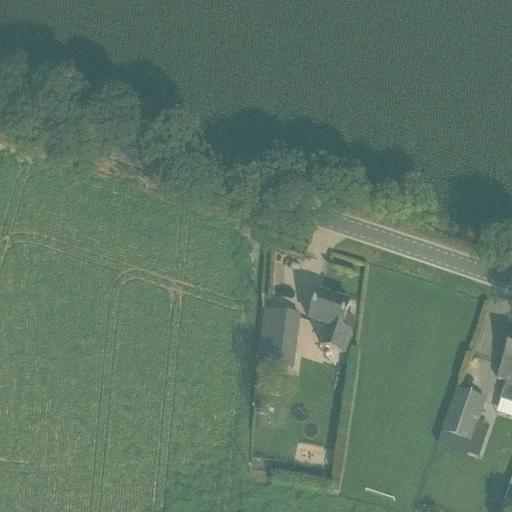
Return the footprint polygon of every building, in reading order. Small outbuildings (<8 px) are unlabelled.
[(350,306),(318,296),(310,323),(329,329),(322,348),(345,355),(355,323),(346,320),(350,306)] [(292,363),(298,319),(272,316),(266,368),(292,372),(292,363)] [(500,403),(511,406),(511,337),(497,381),(506,384),(500,403)] [(442,435),(470,445),(485,403),(456,393),(442,435)] [(511,511),(511,497),(504,495),(498,511),(511,511)]
